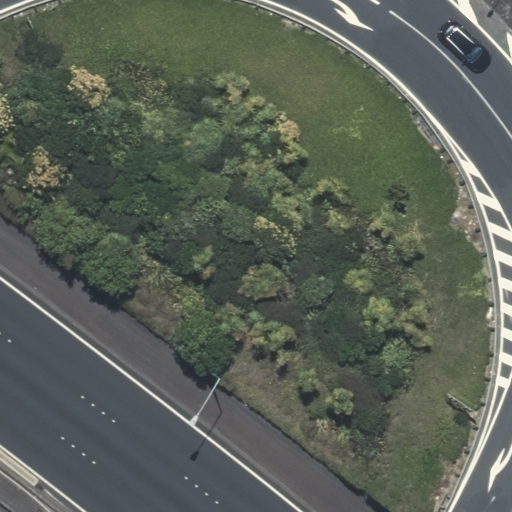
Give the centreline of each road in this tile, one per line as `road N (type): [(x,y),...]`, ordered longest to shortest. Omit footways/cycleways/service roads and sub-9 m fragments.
road 1 (motorway): [(0,377),(174,511)]
road 2 (primary): [(374,0),(428,34),(511,134)]
